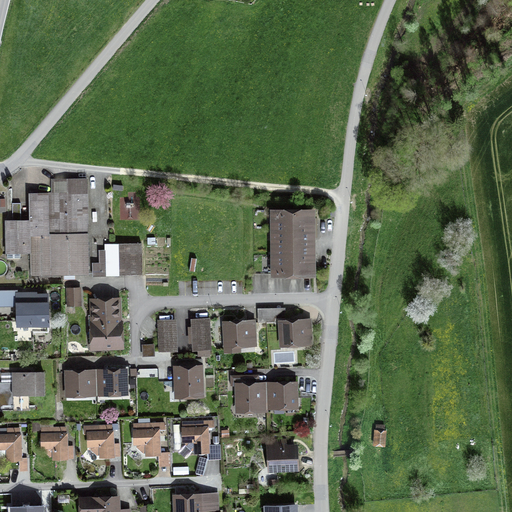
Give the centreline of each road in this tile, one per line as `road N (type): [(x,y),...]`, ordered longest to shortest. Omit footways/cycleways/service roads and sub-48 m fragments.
road 1 (residential): [(390,0),(360,87),(344,193),(321,440),(323,511)]
road 2 (track): [(511,65),(470,101),(458,133),(502,511)]
road 3 (unclassified): [(154,0),(0,174)]
road 4 (residential): [(207,479),(0,488)]
